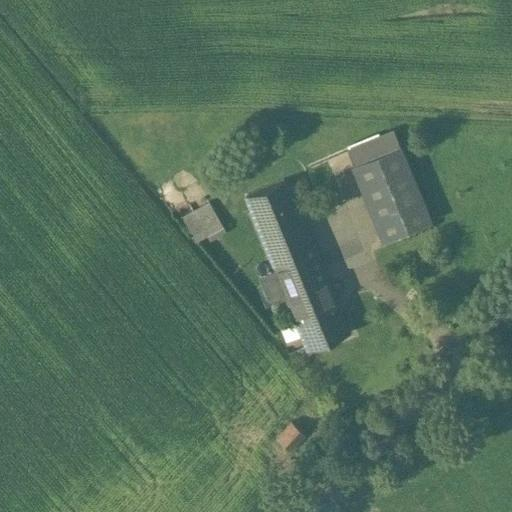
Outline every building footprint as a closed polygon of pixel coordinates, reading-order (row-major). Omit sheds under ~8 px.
[(340,151),(318,134),(306,151),(329,168),(340,151)] [(399,145),(352,164),(383,239),(430,220),(399,145)] [(284,180),(245,196),(251,210),(282,286),(321,270),(284,180)] [(211,205),(195,214),(206,234),(222,225),(211,205)] [(195,214),(183,221),(194,240),(206,234),(195,214)] [(395,242),(373,252),(378,263),(400,254),(395,242)] [(346,330),(321,270),(282,286),(307,346),(346,330)] [(269,292),(257,298),(262,310),(275,305),(269,292)] [(291,420),(276,437),(289,449),(304,433),(291,420)]
